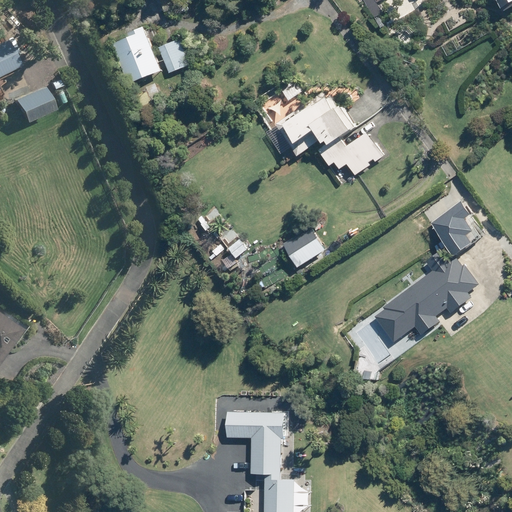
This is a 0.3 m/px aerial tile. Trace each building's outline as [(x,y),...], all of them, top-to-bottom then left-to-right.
[(164,0),(169,11),(185,5),(182,0),(164,0)] [(149,25),(116,40),(135,82),(168,67),(149,25)] [(8,37),(0,41),(0,72),(20,62),(8,37)] [(164,46),(174,72),(196,63),(185,37),(164,46)] [(306,89),(297,78),(283,90),(292,101),(306,89)] [(153,89),(141,95),(151,115),(162,109),(158,101),(167,96),(160,82),(151,86),(153,89)] [(47,85),(17,97),(27,119),(56,107),(47,85)] [(336,136),(339,140),(328,147),(339,163),(343,160),(348,166),(354,162),(361,173),(376,163),(375,161),(380,157),(382,159),(391,153),(376,130),(356,144),(351,135),(368,123),(353,101),(347,105),(339,92),(334,96),(330,90),(281,122),(303,154),(330,136),(332,139),(336,136)] [(317,224),(290,242),(304,265),(331,248),(335,254),(343,249),(338,241),(330,245),(317,224)] [(245,237),(234,246),(242,256),(253,248),(245,237)] [(450,237),(442,243),(446,248),(453,243),(450,237)] [(430,261),(437,270),(387,307),(389,309),(380,315),(398,340),(396,341),(401,347),(406,344),(402,338),(421,324),(427,333),(446,319),(442,314),(453,306),(457,312),(479,296),(475,290),(484,283),(469,263),(467,265),(458,254),(452,259),(445,250),(430,261)] [(0,362),(24,326),(0,310),(0,362)] [(256,471),(271,471),(270,511),(298,511),(300,477),(286,477),(287,437),(289,437),(290,411),(233,410),(233,436),(257,436),(256,471)]
